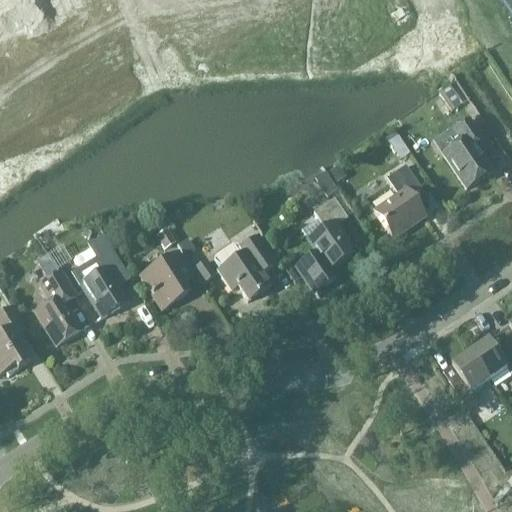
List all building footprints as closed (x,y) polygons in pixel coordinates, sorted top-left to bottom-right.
[(170,0),(179,12),(193,2),(191,0),(170,0)] [(511,0),(497,0),(511,21),(511,0)] [(44,32),(32,37),(43,60),(55,54),(60,66),(84,54),(66,14),(41,26),(44,32)] [(11,41),(0,45),(0,71),(7,87),(28,77),(11,41)] [(449,87),(438,94),(451,114),(462,107),(449,87)] [(453,129),(433,143),(442,157),(466,192),(490,175),(473,149),(482,144),(468,123),(455,131),(453,129)] [(395,137),(385,143),(392,154),(402,147),(395,137)] [(328,176),(335,185),(345,179),(338,169),(328,176)] [(391,243),(423,221),(409,200),(420,192),(404,169),(385,182),(397,199),(372,215),(391,243)] [(315,256),(295,270),(304,284),(307,283),(315,295),(335,281),(329,272),(352,257),(339,238),(340,237),(335,230),(335,228),(346,221),(345,220),(352,215),(342,200),(334,205),(332,203),(312,216),(317,223),(301,234),(315,256)] [(164,251),(174,245),(165,232),(156,238),(164,251)] [(259,275),(274,264),(256,238),(238,250),(237,248),(233,247),(214,259),(214,264),(219,271),(216,274),(229,292),(235,288),(245,303),(268,288),(259,275)] [(193,253),(185,241),(177,247),(185,258),(193,253)] [(97,262),(73,278),(80,289),(101,322),(127,306),(111,280),(121,273),(101,243),(89,250),(97,262)] [(181,287),(192,280),(178,258),(140,282),(160,314),(187,297),(181,287)] [(215,278),(205,264),(193,272),(203,287),(215,278)] [(51,268),(41,274),(47,283),(57,277),(51,268)] [(56,351),(80,335),(63,308),(73,302),(57,277),(47,283),(38,289),(50,307),(34,316),(56,351)] [(139,327),(147,323),(137,304),(129,309),(139,327)] [(7,381),(31,366),(14,341),(23,335),(8,311),(0,316),(0,379),(4,377),(7,381)] [(488,343),(469,356),(489,385),(507,373),(511,380),(511,356),(504,345),(494,352),(488,343)] [(471,397),(489,385),(469,356),(450,369),(461,383),(451,390),(466,412),(476,405),(471,397)]
